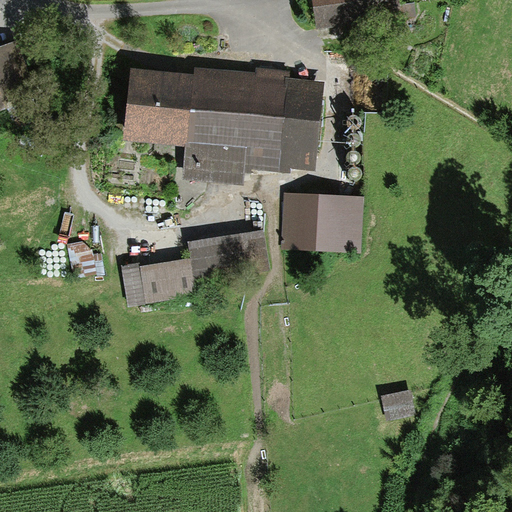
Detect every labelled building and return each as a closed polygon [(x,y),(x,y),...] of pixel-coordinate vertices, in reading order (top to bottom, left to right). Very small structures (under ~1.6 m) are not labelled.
[(394,17),(391,0),(314,0),(317,24),(394,17)] [(9,50),(0,53),(0,102),(25,93),(9,50)] [(313,89),(140,76),(135,133),(195,138),(192,173),(236,177),(238,160),(307,165),(313,89)] [(357,201),(289,198),(287,248),(355,251),(357,201)] [(192,262),(128,269),(132,301),(192,294),(190,278),(260,270),(257,237),(190,244),(192,262)] [(388,419),(419,415),(416,389),(385,393),(388,419)]
